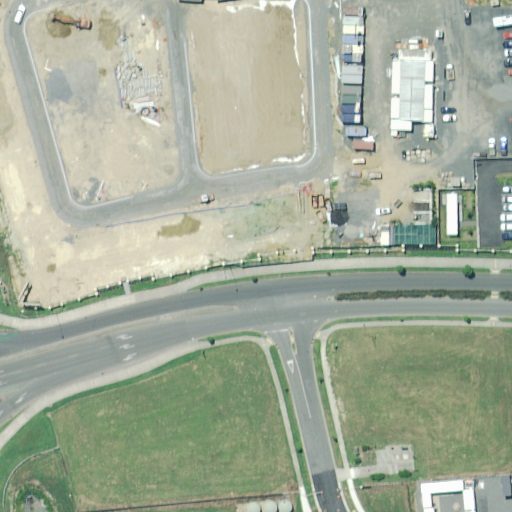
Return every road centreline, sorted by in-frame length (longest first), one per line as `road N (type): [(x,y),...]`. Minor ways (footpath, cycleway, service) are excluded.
road 1 (tertiary): [(8,347),(157,307),(282,288)]
road 2 (tertiary): [(282,288),(511,284)]
road 3 (tertiary): [(511,307),(287,313)]
road 4 (residential): [(287,313),(335,511)]
road 5 (secondary): [(148,335),(0,416)]
road 6 (tertiary): [(148,335),(0,376)]
road 7 (tertiary): [(287,313),(148,335)]
